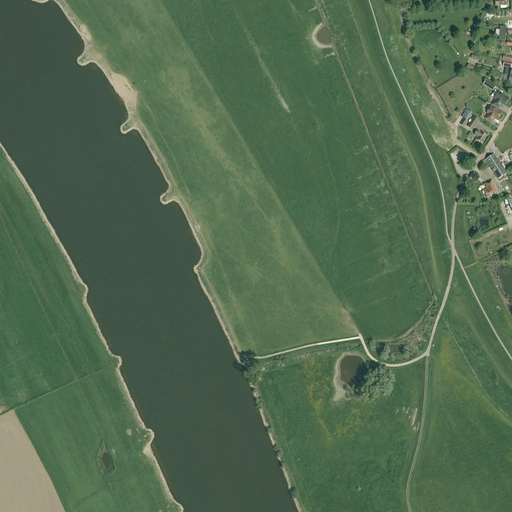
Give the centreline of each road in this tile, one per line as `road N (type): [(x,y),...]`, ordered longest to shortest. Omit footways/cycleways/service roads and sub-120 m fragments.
road 1 (track): [(411,511),(406,492),(425,418),(428,351),(453,249)]
road 2 (track): [(428,351),(388,365),(360,337),(252,357)]
road 3 (residential): [(453,249),(460,188),(511,106)]
